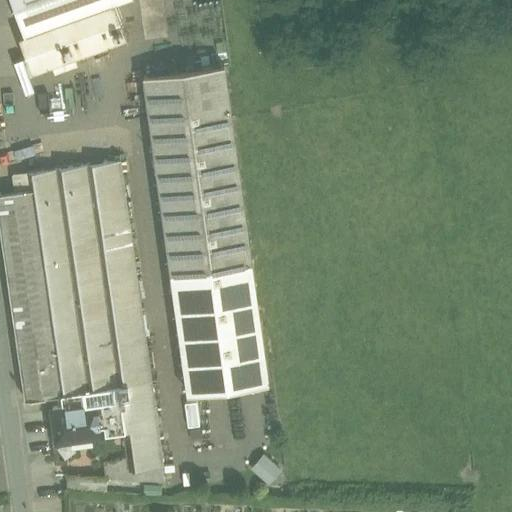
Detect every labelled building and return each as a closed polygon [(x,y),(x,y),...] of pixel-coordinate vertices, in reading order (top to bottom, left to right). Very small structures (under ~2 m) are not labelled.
[(13,0),(26,34),(115,2),(119,0),(13,0)] [(26,34),(20,37),(32,71),(127,36),(115,2),(26,34)] [(225,63),(144,75),(188,394),(269,383),(225,63)] [(120,159),(28,172),(30,189),(0,193),(0,224),(25,400),(63,394),(65,406),(98,402),(99,412),(109,411),(111,423),(101,425),(103,433),(125,430),(129,458),(130,470),(162,465),(120,159)] [(65,406),(53,408),(57,440),(77,437),(77,443),(87,441),(86,436),(103,433),(101,425),(111,423),(109,411),(99,412),(98,402),(65,406)] [(254,468),(272,484),(285,468),(267,453),(254,468)] [(129,458),(104,462),(106,478),(106,479),(107,479),(132,480),(130,470),(129,458)] [(162,465),(130,470),(132,480),(165,482),(162,465)] [(106,478),(67,475),(67,477),(67,489),(107,491),(107,479),(106,479),(106,478)]
